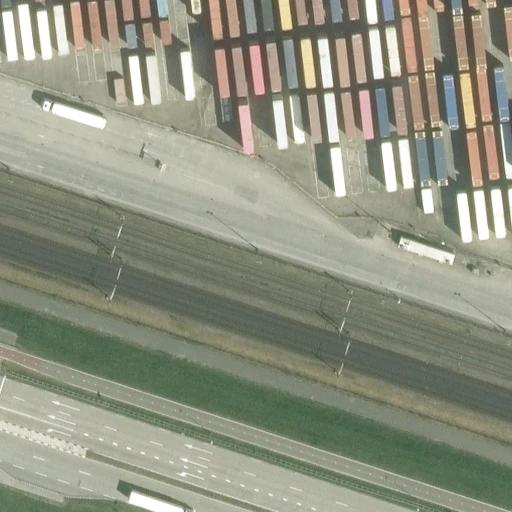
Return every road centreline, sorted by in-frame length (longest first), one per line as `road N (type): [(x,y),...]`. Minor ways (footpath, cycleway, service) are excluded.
road 1 (secondary): [(357,511),(0,396)]
road 2 (secondary): [(0,446),(199,511)]
